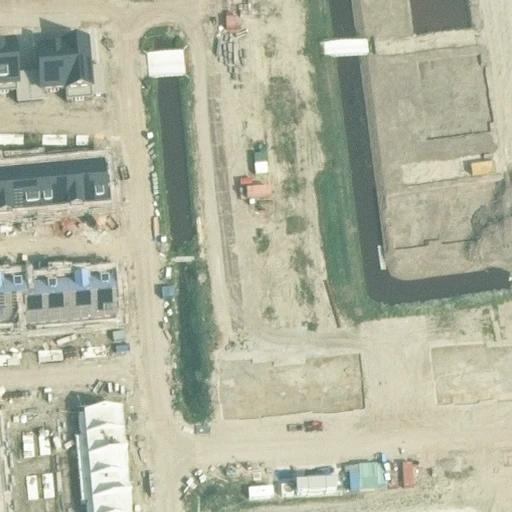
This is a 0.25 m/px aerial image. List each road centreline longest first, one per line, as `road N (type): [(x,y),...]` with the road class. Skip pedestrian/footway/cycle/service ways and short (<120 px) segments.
road 1 (residential): [(188,0),(214,309),(150,335)]
road 2 (residential): [(511,435),(161,455)]
road 3 (residential): [(142,250),(120,12)]
road 4 (residential): [(142,250),(0,254)]
road 5 (residential): [(161,455),(150,335)]
road 6 (residential): [(0,9),(120,12)]
